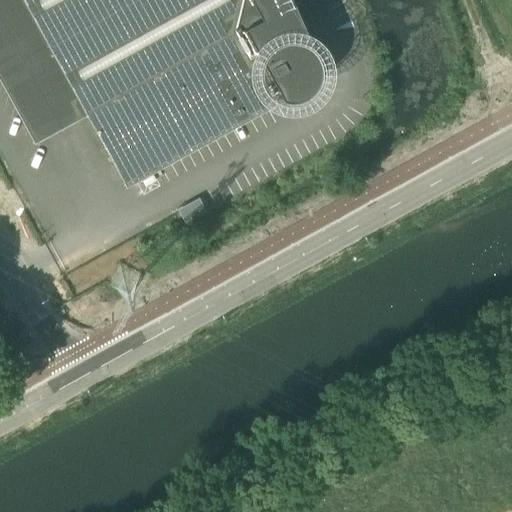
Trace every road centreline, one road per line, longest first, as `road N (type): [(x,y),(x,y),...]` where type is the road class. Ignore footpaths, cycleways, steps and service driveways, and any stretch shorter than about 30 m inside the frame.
road 1 (unclassified): [(85,376),(511,141)]
road 2 (track): [(199,511),(511,340)]
road 3 (unclassified): [(85,376),(0,242)]
